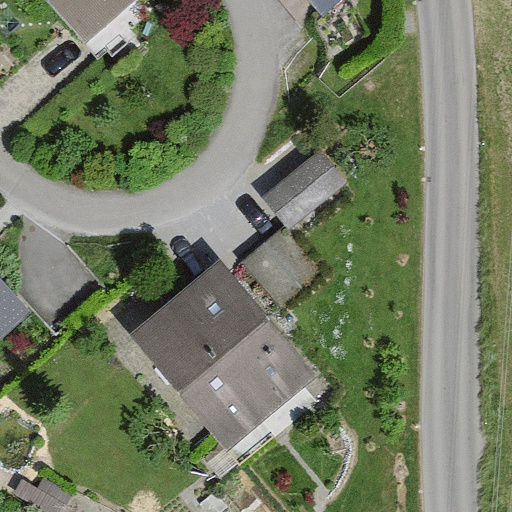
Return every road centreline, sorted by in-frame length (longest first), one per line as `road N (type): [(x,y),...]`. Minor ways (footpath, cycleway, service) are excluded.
road 1 (tertiary): [(445,0),(454,135),(451,511)]
road 2 (residential): [(0,167),(44,201),(87,213),(136,213),(175,202),(204,182),(248,122),(255,89),(256,43),(241,0)]
